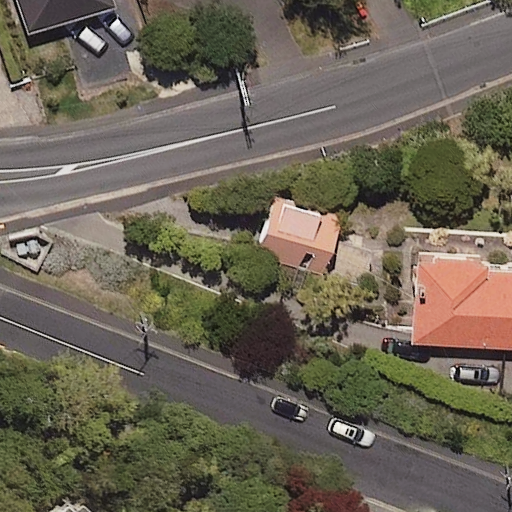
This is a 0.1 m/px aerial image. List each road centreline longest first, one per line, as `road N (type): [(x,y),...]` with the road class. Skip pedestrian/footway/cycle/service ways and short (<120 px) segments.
road 1 (residential): [(495,511),(0,317)]
road 2 (tertiary): [(0,175),(104,163),(324,110),(511,43)]
